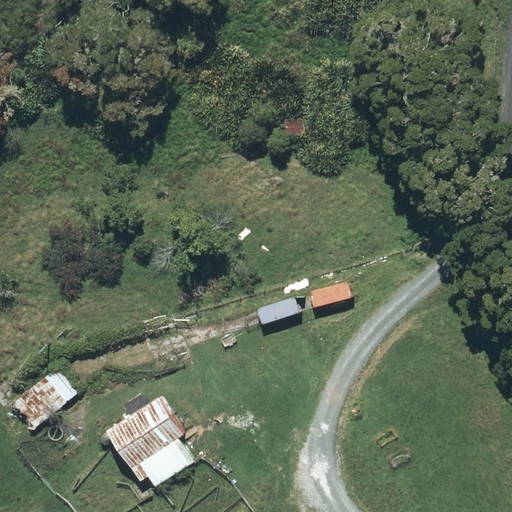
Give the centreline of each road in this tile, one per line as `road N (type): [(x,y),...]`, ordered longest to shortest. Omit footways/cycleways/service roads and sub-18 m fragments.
road 1 (track): [(511,103),(505,182),(484,233),(364,339),(338,393),(322,482),(343,511)]
road 2 (track): [(436,273),(389,277),(187,339)]
